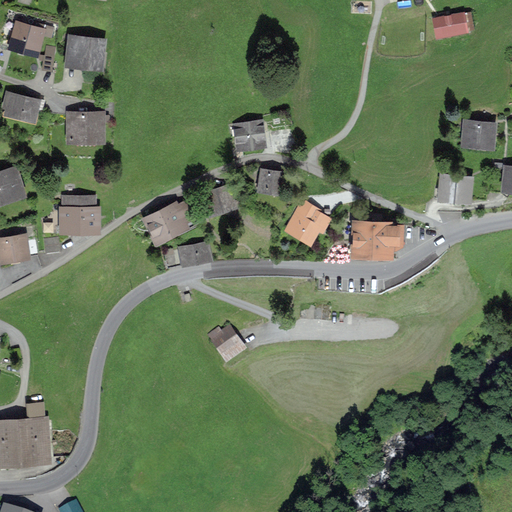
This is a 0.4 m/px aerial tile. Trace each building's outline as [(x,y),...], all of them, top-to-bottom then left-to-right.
[(435,16),(438,31),(473,24),(470,9),(435,16)] [(19,21),(13,43),(36,49),(42,28),(19,21)] [(103,38),(72,34),(69,60),(100,63),(103,38)] [(52,47),(43,45),(41,59),(50,61),(52,47)] [(10,109),(33,115),(37,98),(9,91),(5,107),(10,108),(10,109)] [(71,136),(102,136),(102,111),(71,111),(71,136)] [(236,121),(238,145),(265,141),(262,117),(236,121)] [(468,119),(466,138),(491,140),(492,122),(468,119)] [(0,168),(0,197),(22,190),(14,165),(0,168)] [(263,167),(260,185),(283,188),(285,171),(263,167)] [(469,176),(444,174),(442,192),(467,195),(469,176)] [(205,190),(211,209),(234,202),(229,183),(205,190)] [(65,194),(65,225),(96,225),(96,206),(94,206),(94,194),(65,194)] [(182,218),(192,213),(185,199),(175,204),(174,203),(149,216),(158,234),(183,221),(182,218)] [(303,205),(295,220),(292,218),(288,225),(310,238),(319,224),(322,225),(328,215),(314,208),(312,211),(303,205)] [(351,247),(356,247),(356,255),(389,257),(389,245),(396,246),(402,243),(402,229),(396,229),(397,222),(382,222),(383,211),(359,210),(349,209),(344,224),(344,235),(352,235),(351,247)] [(44,235),(46,250),(61,248),(59,233),(44,235)] [(0,238),(4,256),(38,251),(36,237),(25,238),(24,234),(0,238)] [(206,240),(165,249),(168,264),(210,256),(206,240)] [(302,301),(301,314),(314,315),(315,302),(302,301)] [(314,315),(329,317),(330,302),(315,301),(314,315)] [(212,330),(215,333),(212,335),(223,351),(241,339),(230,323),(219,330),(217,327),(212,330)] [(0,457),(46,455),(43,417),(0,420),(0,457)] [(61,508),(63,511),(82,511),(76,500),(61,508)]
